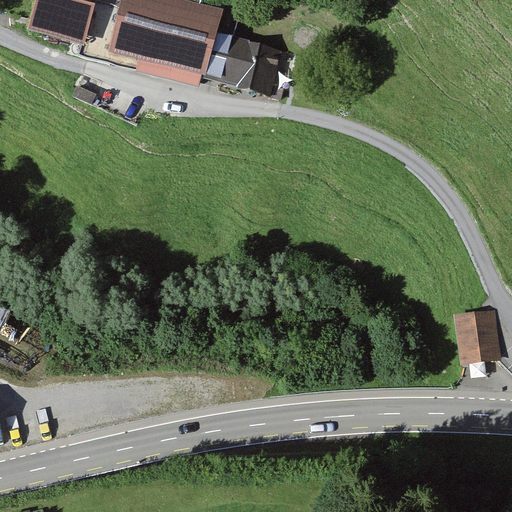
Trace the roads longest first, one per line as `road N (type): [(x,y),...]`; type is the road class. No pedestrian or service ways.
road 1 (track): [(0,33),(152,92),(338,125),(436,179),(511,316)]
road 2 (secondary): [(0,479),(230,428),(384,414),(511,417)]
